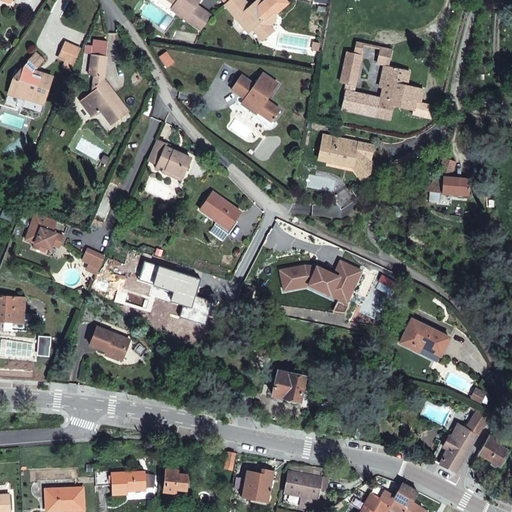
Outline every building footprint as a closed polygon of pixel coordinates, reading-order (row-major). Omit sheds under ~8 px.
[(169,0),(175,4),(178,6),(175,11),(201,30),(211,16),(197,5),(201,0),(169,0)] [(264,0),(263,1),(262,0),(255,0),(249,5),(244,0),(228,0),(224,4),(245,28),(250,24),(254,27),(264,40),(275,30),(270,25),(277,19),(277,11),(287,2),(285,0),(264,0)] [(80,49),(65,42),(59,57),(65,60),(73,64),(80,49)] [(389,66),(384,65),(381,82),(380,87),(377,97),(354,92),(364,44),(355,42),(353,53),(347,52),(340,83),(346,84),(341,109),(390,119),(393,106),(413,110),(415,102),(421,103),(424,88),(407,85),(410,71),(389,66)] [(108,49),(93,46),(92,54),(107,56),(108,49)] [(392,50),(380,48),(377,64),(381,65),(384,65),(389,66),(392,50)] [(43,59),(35,53),(24,66),(19,79),(14,77),(9,93),(25,98),(26,92),(45,99),(52,76),(41,72),(40,76),(38,75),(35,70),(34,69),(43,59)] [(104,77),(107,56),(92,54),(89,75),(93,75),(104,77)] [(73,64),(65,60),(61,67),(70,71),(73,64)] [(384,65),(381,65),(376,86),(380,87),(381,82),(384,65)] [(19,79),(24,66),(14,77),(19,79)] [(278,84),(262,73),(254,84),(241,75),(231,89),(244,98),(256,106),(254,109),(272,121),(280,110),(267,100),(278,84)] [(104,77),(93,75),(90,93),(97,88),(95,85),(102,80),(103,81),(104,77)] [(109,89),(103,81),(102,80),(95,85),(97,88),(90,93),(81,100),(93,116),(101,110),(112,124),(128,112),(114,94),(111,96),(107,90),(109,89)] [(45,99),(26,92),(25,98),(43,104),(45,99)] [(485,97),(484,107),(502,108),(503,98),(485,97)] [(256,106),(244,98),(241,103),(253,111),(254,109),(256,106)] [(421,103),(415,102),(413,110),(412,114),(436,119),(439,107),(421,103)] [(344,165),(352,167),(352,166),(361,169),(366,176),(376,169),(370,160),(373,146),(353,142),(353,145),(345,143),(346,140),(324,135),(318,159),(327,161),(330,159),(345,162),(344,165)] [(475,141),(461,138),(459,147),(472,151),(475,141)] [(182,155),(165,147),(166,144),(156,140),(155,142),(147,160),(157,164),(155,168),(169,175),(174,174),(182,177),(190,159),(182,155)] [(184,151),(167,144),(166,144),(165,147),(182,155),(184,151)] [(414,154),(395,162),(398,168),(417,161),(414,154)] [(455,161),(444,157),(437,176),(449,177),(455,161)] [(366,176),(361,169),(352,166),(352,167),(361,179),(366,176)] [(470,179),(437,176),(424,191),(430,192),(441,192),(468,195),(470,179)] [(357,198),(349,186),(332,197),(341,209),(357,198)] [(241,211),(213,191),(200,209),(216,221),(218,219),(229,228),(235,220),(241,211)] [(441,192),(430,192),(429,201),(440,203),(441,192)] [(17,215),(8,211),(4,218),(14,222),(17,215)] [(56,220),(36,213),(25,240),(35,243),(33,248),(44,252),(45,247),(52,244),(60,247),(64,237),(52,232),(56,220)] [(229,228),(218,219),(216,221),(215,224),(229,234),(238,221),(235,220),(229,228)] [(305,266),(280,270),(284,290),(309,286),(330,295),(336,284),(352,291),(361,271),(340,261),(334,275),(317,267),(305,266)] [(393,282),(382,276),(379,281),(389,288),(393,282)] [(336,284),(330,295),(346,303),(352,291),(336,284)] [(26,297),(0,294),(0,328),(25,331),(29,331),(31,330),(32,329),(32,327),(33,314),(25,314),(26,297)] [(449,337),(412,318),(400,342),(412,348),(416,341),(420,344),(421,346),(440,355),(449,337)] [(127,339),(97,327),(90,345),(105,351),(109,352),(107,355),(118,360),(122,358),(126,350),(124,346),(127,339)] [(420,344),(416,341),(412,348),(418,351),(421,346),(420,344)] [(273,352),(256,347),(256,355),(254,354),(254,357),(257,357),(257,353),(271,357),(273,352)] [(305,376),(278,370),(272,395),(286,398),(285,399),(287,401),(295,403),(297,402),(297,401),(299,401),(305,376)] [(485,393),(477,389),(473,397),(481,401),(485,393)] [(258,400),(241,393),(239,415),(257,419),(258,400)] [(490,415),(479,407),(476,412),(466,428),(458,424),(451,420),(431,459),(431,460),(455,472),(477,435),(490,415)] [(363,425),(359,423),(354,438),(358,439),(363,425)] [(501,442),(489,435),(479,453),(492,460),(498,464),(501,466),(510,451),(500,445),(500,444),(501,442)] [(235,453),(227,451),(224,466),(232,468),(235,453)] [(187,475),(177,473),(177,470),(166,468),(164,491),(175,492),(175,488),(186,489),(187,475)] [(274,470),(261,468),(260,472),(246,469),(241,496),(268,502),(274,470)] [(145,470),(111,472),(111,471),(95,472),(96,486),(112,485),(112,494),(128,493),(128,489),(146,488),(146,486),(146,480),(145,472),(145,470)] [(321,476),(289,470),(285,492),(301,495),(306,496),(304,506),(315,508),(317,498),(319,487),(326,489),(328,477),(321,476)] [(146,480),(146,486),(154,486),(155,474),(145,472),(146,480)] [(417,490),(402,483),(395,495),(385,489),(379,498),(389,505),(394,497),(408,505),(410,501),(411,500),(411,501),(417,490)] [(83,487),(45,489),(46,508),(64,507),(63,511),(83,511),(84,509),(83,487)] [(379,498),(371,493),(369,496),(360,511),(375,511),(376,511),(385,511),(389,506),(389,505),(379,498)] [(0,494),(0,511),(10,511),(9,494),(0,494)] [(402,511),(408,505),(394,497),(389,505),(389,506),(397,511),(402,511)] [(424,509),(411,501),(411,500),(410,501),(408,505),(402,511),(427,511),(428,511),(424,509)]
